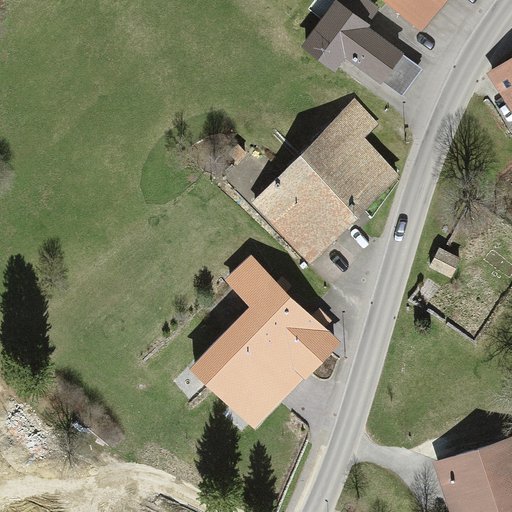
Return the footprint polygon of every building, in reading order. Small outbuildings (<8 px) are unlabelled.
[(358,0),(336,0),(303,47),(332,68),(341,55),(381,84),(401,56),(361,27),(373,11),(358,0)] [(382,0),(418,27),(439,0),(382,0)] [(511,61),(490,74),(511,112),(511,61)] [(351,104),(249,201),(307,261),(397,175),(360,137),(372,126),(351,104)] [(435,252),(427,269),(452,280),(459,263),(435,252)] [(192,367),(256,426),(335,342),(244,258),(224,280),(250,305),(192,367)] [(511,511),(511,438),(437,463),(452,511),(511,511)]
